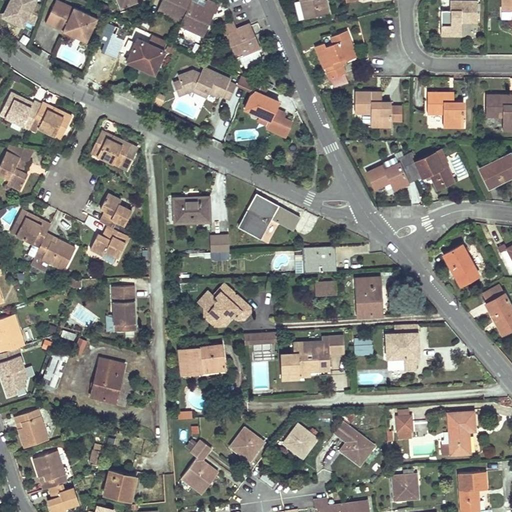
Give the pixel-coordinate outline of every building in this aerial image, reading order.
[(25,26),(33,30),(41,6),(32,2),(33,0),(12,0),(18,2),(15,9),(10,7),(5,18),(7,24),(22,31),(25,26)] [(74,6),(60,0),(55,0),(53,5),(71,13),(74,6)] [(161,0),(158,8),(182,19),(191,0),(161,0)] [(204,34),(215,11),(216,12),(220,5),(209,0),(206,0),(203,6),(191,0),(182,19),(181,23),(204,34)] [(299,0),(300,1),(298,1),(303,19),(328,12),(324,0),(299,0)] [(441,10),(441,34),(460,35),(460,21),(476,21),(476,1),(455,0),(455,10),(450,10),(441,10)] [(511,0),(501,0),(502,8),(511,8),(511,0)] [(53,5),(45,22),(63,30),(66,23),(73,26),(70,33),(87,41),(98,17),(74,6),(71,13),(53,5)] [(236,27),(234,21),(222,26),(225,34),(226,33),(236,57),(240,55),(245,68),(263,60),(259,51),(261,50),(260,47),(250,23),(237,29),(236,27)] [(73,26),(66,23),(63,30),(70,33),(73,26)] [(324,42),(315,45),(324,68),(333,64),(332,62),(344,58),(345,60),(356,56),(353,48),(350,49),(346,39),(349,38),(346,30),(331,36),(333,43),(325,46),(324,42)] [(142,67),(154,73),(164,50),(137,38),(128,57),(139,63),(141,60),(145,62),(142,67)] [(111,43),(108,48),(116,52),(118,46),(111,43)] [(145,62),(141,60),(139,63),(128,57),(127,60),(142,67),(145,62)] [(333,64),(335,68),(342,65),(346,64),(345,60),(344,58),(332,62),(333,64)] [(325,72),(328,79),(345,73),(342,65),(335,68),(325,72)] [(229,99),(236,84),(229,80),(230,78),(203,66),(200,72),(192,69),(178,74),(180,79),(173,82),(176,91),(184,88),(183,86),(190,83),(208,92),(217,96),(218,94),(229,99)] [(251,79),(241,74),(237,82),(236,83),(252,90),(244,107),(259,115),(256,120),(267,125),(266,127),(285,136),(292,121),(282,117),(284,113),(275,108),(278,101),(264,94),(268,87),(251,79)] [(184,88),(176,91),(178,95),(192,90),(206,97),(208,92),(190,83),(183,86),(184,88)] [(0,113),(24,124),(28,115),(34,118),(41,105),(34,102),(32,106),(27,104),(29,100),(11,91),(0,113)] [(355,91),(354,112),(370,112),(370,125),(390,125),(390,120),(390,105),(390,101),(381,101),(376,101),(376,91),(355,91)] [(449,92),(427,91),(426,113),(442,113),(442,126),(462,126),(462,101),(453,101),(449,101),(449,92)] [(166,96),(158,93),(155,104),(162,107),(166,96)] [(508,94),(485,94),(485,115),(502,115),(502,129),(511,129),(511,103),(508,104),(508,94)] [(39,127),(62,137),(73,115),(54,106),(52,111),(48,109),(50,104),(43,100),(41,105),(34,118),(32,123),(39,127)] [(390,105),(390,120),(401,120),(401,105),(390,105)] [(24,124),(30,128),(32,123),(34,118),(28,115),(24,124)] [(107,136),(109,132),(102,129),(91,151),(120,166),(124,158),(131,162),(137,149),(130,145),(131,143),(113,134),(111,138),(107,136)] [(11,143),(0,163),(0,172),(9,177),(7,182),(20,188),(27,173),(22,171),(19,170),(21,166),(24,167),(35,148),(11,143)] [(442,167),(446,164),(448,164),(441,149),(435,152),(442,167)] [(394,190),(415,180),(404,155),(402,150),(394,154),(395,156),(382,162),(383,164),(367,171),(374,189),(384,184),(390,181),(392,186),(394,190)] [(411,152),(404,155),(415,180),(424,176),(430,174),(432,178),(437,189),(453,181),(446,164),(442,167),(435,152),(414,161),(411,152)] [(479,168),(488,187),(506,178),(502,171),(508,168),(507,166),(511,163),(511,157),(509,153),(479,168)] [(124,158),(120,166),(127,169),(131,162),(124,158)] [(502,171),(506,178),(511,174),(511,163),(507,166),(508,168),(502,171)] [(103,213),(100,220),(108,224),(112,226),(115,220),(124,225),(131,210),(119,204),(121,199),(108,193),(101,208),(105,210),(109,212),(107,215),(103,213)] [(262,201),(265,197),(256,193),(254,197),(262,201)] [(174,198),(175,222),(209,220),(208,196),(199,197),(199,200),(184,200),(184,197),(174,198)] [(254,197),(238,225),(260,237),(271,218),(293,230),(300,216),(265,197),(262,201),(254,197)] [(21,209),(10,232),(33,243),(38,234),(44,237),(46,232),(50,223),(44,220),(42,225),(38,222),(40,218),(21,209)] [(90,248),(103,255),(105,250),(118,257),(129,235),(112,226),(108,224),(105,232),(107,233),(106,237),(103,235),(97,233),(90,248)] [(51,263),(65,270),(76,248),(58,238),(56,243),(52,241),(54,236),(46,232),(44,237),(39,246),(35,254),(36,255),(51,263)] [(212,251),(229,250),(228,233),(208,235),(209,251),(212,251)] [(44,237),(38,234),(33,243),(39,246),(44,237)] [(507,249),(506,248),(504,243),(497,247),(500,252),(507,249)] [(443,254),(452,271),(459,267),(463,273),(465,272),(469,279),(478,274),(462,244),(443,254)] [(507,249),(500,252),(511,272),(511,271),(511,244),(506,248),(507,249)] [(335,245),(305,246),(306,272),(314,271),(336,270),(336,257),(335,245)] [(229,250),(212,251),(213,261),(230,260),(229,250)] [(51,263),(36,255),(31,263),(46,271),(51,263)] [(459,267),(452,271),(460,284),(469,279),(465,272),(463,273),(459,267)] [(379,277),(355,278),(357,317),(381,315),(380,296),(379,277)] [(314,281),(314,294),(336,292),(335,280),(314,281)] [(199,300),(209,310),(217,317),(217,324),(225,323),(229,319),(229,314),(231,312),(234,314),(238,318),(244,318),(252,309),(237,294),(236,295),(234,292),(235,292),(225,282),(213,294),(208,290),(199,300)] [(483,292),(487,301),(503,292),(499,284),(483,292)] [(133,285),(112,286),(113,323),(123,323),(123,330),(135,329),(134,313),(133,285)] [(487,301),(485,302),(494,319),(501,333),(511,326),(511,308),(503,292),(487,301)] [(217,317),(209,310),(204,315),(214,324),(217,324),(217,317)] [(14,314),(0,318),(0,339),(2,339),(3,344),(0,344),(0,349),(1,352),(8,350),(15,348),(12,341),(22,338),(14,314)] [(417,323),(394,324),(394,332),(385,332),(386,357),(403,356),(403,368),(415,368),(414,356),(413,339),(417,339),(417,323)] [(56,326),(51,324),(48,332),(53,334),(56,326)] [(63,329),(61,335),(74,338),(76,332),(63,329)] [(244,343),(270,342),(274,342),(277,341),(276,331),(243,332),(244,343)] [(322,341),(293,342),(293,353),(280,354),(282,379),(299,378),(299,375),(299,370),(309,370),(318,369),(318,368),(330,368),(329,353),(344,352),(343,335),(322,336),(322,341)] [(24,345),(22,338),(12,341),(15,348),(24,345)] [(88,342),(79,338),(74,353),(83,356),(88,342)] [(53,342),(45,340),(42,349),(49,352),(53,342)] [(371,343),(354,344),(354,352),(372,351),(371,343)] [(221,344),(178,349),(181,374),(201,371),(200,367),(224,364),(221,344)] [(52,356),(65,362),(69,352),(55,347),(52,356)] [(5,381),(3,382),(8,397),(16,394),(15,390),(26,387),(23,380),(28,379),(19,354),(10,357),(8,350),(1,352),(0,352),(0,373),(0,375),(3,374),(5,381)] [(60,374),(65,362),(52,356),(47,368),(60,374)] [(100,358),(91,396),(113,401),(117,384),(120,384),(125,364),(100,358)] [(270,389),(271,361),(255,360),(254,388),(270,389)] [(47,368),(42,381),(45,382),(56,386),(60,374),(47,368)] [(56,386),(45,382),(43,387),(53,392),(56,386)] [(38,409),(14,416),(17,424),(22,423),(23,427),(18,429),(25,447),(48,439),(38,409)] [(473,410),(448,412),(450,444),(441,444),(441,453),(470,451),(468,429),(474,429),(473,410)] [(411,414),(397,415),(397,430),(399,430),(410,429),(412,429),(411,414)] [(346,441),(340,448),(349,456),(349,457),(350,458),(357,463),(360,460),(361,461),(369,452),(367,450),(373,444),(364,437),(363,438),(347,424),(342,421),(334,431),(346,441)] [(298,423),(284,441),(293,449),(292,450),(301,457),(304,453),(306,454),(313,444),(311,443),(317,437),(308,430),(307,431),(298,423)] [(238,435),(230,444),(238,450),(237,451),(246,459),(247,457),(250,460),(257,451),(256,450),(264,441),(245,426),(238,436),(238,435)] [(410,429),(399,430),(399,438),(410,437),(410,429)] [(202,459),(212,446),(201,439),(197,444),(192,450),(191,451),(197,455),(181,476),(202,492),(218,472),(202,459)] [(192,450),(197,444),(192,440),(187,446),(192,450)] [(92,460),(100,463),(103,451),(95,449),(92,460)] [(57,450),(34,458),(40,477),(44,476),(46,480),(41,481),(44,488),(49,486),(62,482),(67,481),(57,450)] [(109,469),(104,493),(130,499),(136,476),(109,469)] [(485,470),(459,472),(461,511),(479,511),(478,489),(486,488),(485,470)] [(392,486),(393,497),(397,496),(397,498),(403,498),(409,497),(409,496),(418,495),(418,484),(416,484),(416,473),(392,474),(393,486),(392,486)] [(47,500),(51,511),(66,511),(67,511),(66,507),(79,503),(74,487),(65,490),(62,482),(49,486),(51,495),(55,494),(56,498),(53,499),(47,500)] [(315,507),(316,511),(369,511),(368,500),(341,503),(328,505),(326,497),(313,499),(314,507),(315,507)] [(112,511),(113,509),(89,503),(86,511),(112,511)]
